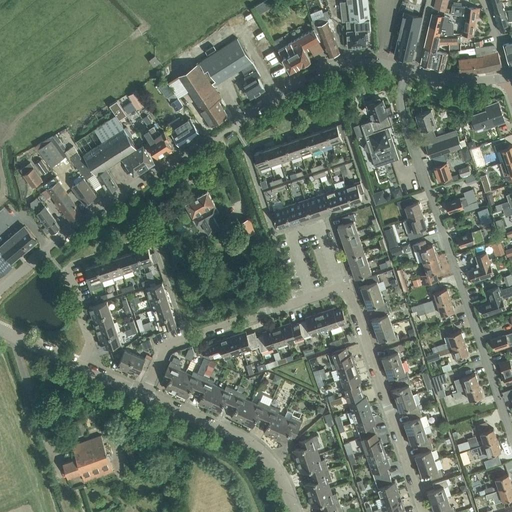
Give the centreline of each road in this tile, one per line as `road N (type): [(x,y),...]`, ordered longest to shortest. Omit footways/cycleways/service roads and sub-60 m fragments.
road 1 (residential): [(48,248),(326,68),(359,61),(407,70)]
road 2 (residential): [(511,437),(400,103),(407,70)]
road 3 (residential): [(422,511),(341,288)]
road 4 (residential): [(144,395),(164,347),(311,297)]
road 5 (residential): [(296,511),(258,444),(144,395)]
